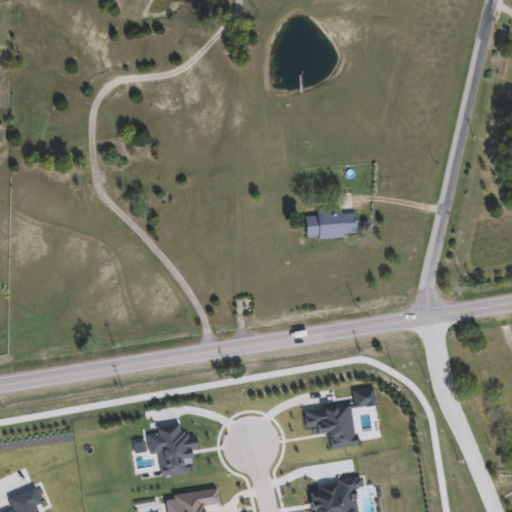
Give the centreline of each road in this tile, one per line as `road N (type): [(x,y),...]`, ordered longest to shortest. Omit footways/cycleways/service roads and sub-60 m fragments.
road 1 (secondary): [(511,300),(0,387)]
road 2 (residential): [(430,318),(496,0)]
road 3 (tertiary): [(430,318),(501,511)]
